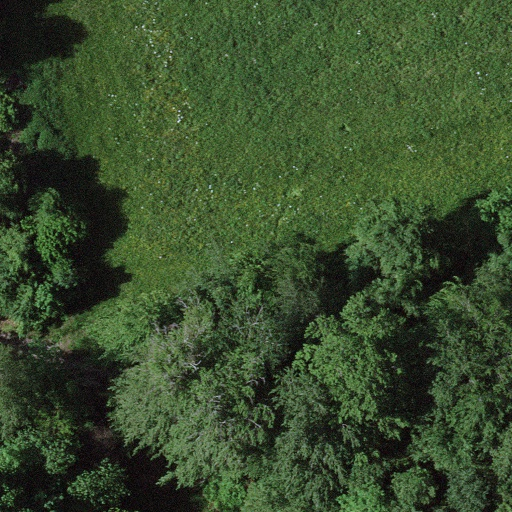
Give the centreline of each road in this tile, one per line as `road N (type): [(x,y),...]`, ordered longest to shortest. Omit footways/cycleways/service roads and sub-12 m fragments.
road 1 (track): [(14,352),(150,380),(263,387),(368,381),(511,340)]
road 2 (track): [(78,365),(207,511)]
